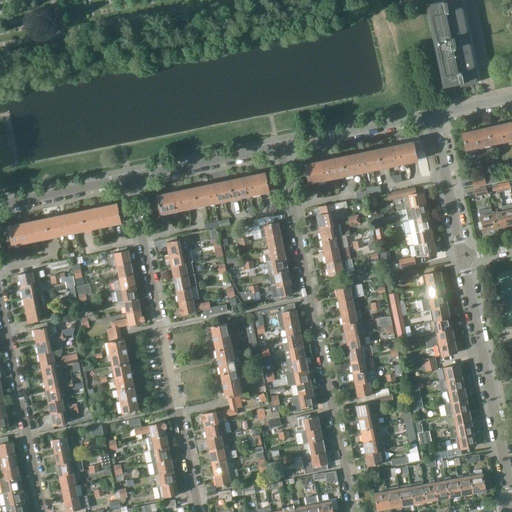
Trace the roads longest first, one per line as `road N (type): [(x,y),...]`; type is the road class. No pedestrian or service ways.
road 1 (residential): [(356,511),(280,147)]
road 2 (residential): [(200,511),(131,179)]
road 3 (unclassified): [(511,487),(461,257)]
road 4 (residential): [(44,511),(0,303)]
road 5 (unclassified): [(280,147),(432,114)]
road 6 (unclassified): [(131,179),(280,147)]
road 7 (unclassified): [(461,257),(432,114)]
road 8 (unclassified): [(0,206),(131,179)]
